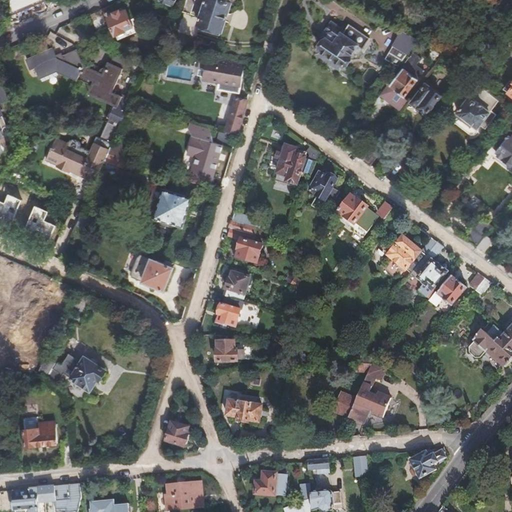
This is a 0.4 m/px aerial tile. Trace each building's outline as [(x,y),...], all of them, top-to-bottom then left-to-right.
[(159,0),(161,2),(172,9),(175,0),(159,0)] [(219,0),(205,0),(199,25),(223,31),(231,3),(226,2),(227,1),(227,0),(219,0),(220,0),(219,0)] [(126,6),(114,11),(122,30),(139,23),(132,6),(127,8),(126,6)] [(321,48),(349,66),(364,44),(370,48),(376,41),(351,24),(347,29),(335,20),(327,31),(331,33),(321,48)] [(384,54),(397,62),(416,35),(403,27),(384,54)] [(107,117),(121,123),(132,98),(119,93),(119,94),(112,91),(122,68),(125,70),(133,56),(117,47),(106,66),(105,66),(104,66),(103,67),(102,67),(101,68),(101,69),(100,69),(100,70),(99,71),(99,72),(84,65),(77,49),(57,57),(53,47),(25,59),(30,70),(35,67),(40,79),(56,71),(77,80),(77,79),(100,89),(96,97),(112,104),(107,117)] [(346,71),(349,66),(321,48),(318,52),(346,71)] [(241,87),(244,68),(206,62),(203,81),(207,82),(219,84),(223,84),(235,86),(241,87)] [(403,65),(391,83),(406,94),(419,76),(403,65)] [(167,66),(165,77),(189,80),(191,68),(167,66)] [(388,80),(394,71),(388,66),(381,76),(388,80)] [(424,82),(411,100),(420,106),(416,111),(423,117),(440,94),(424,82)] [(476,84),(458,110),(478,125),(497,100),(476,84)] [(225,130),(237,134),(247,101),(235,97),(225,130)] [(113,141),(119,129),(107,124),(99,142),(110,147),(113,141)] [(223,143),(213,141),(193,134),(187,151),(198,155),(191,177),(212,183),(223,143)] [(511,137),(507,134),(495,151),(511,161),(511,137)] [(90,157),(87,156),(82,154),(66,147),(68,143),(56,137),(46,160),(56,164),(54,166),(69,173),(70,171),(88,179),(98,156),(92,153),(90,157)] [(363,160),(373,145),(366,140),(356,154),(363,160)] [(70,142),(68,143),(66,147),(82,154),(82,151),(82,149),(81,147),(80,145),(78,143),(76,142),(74,141),(72,141),(70,142)] [(113,141),(110,147),(109,152),(122,156),(125,157),(128,146),(113,141)] [(102,168),(109,152),(93,144),(87,156),(90,157),(92,153),(98,156),(88,179),(95,182),(102,168)] [(307,163),(314,165),(318,152),(318,151),(309,144),(307,149),(307,151),(310,155),(307,163)] [(299,178),(307,151),(287,145),(284,153),(279,152),(277,153),(276,156),(277,158),(282,160),(281,164),(278,163),(276,171),(299,178)] [(381,151),(373,145),(363,160),(371,165),(381,151)] [(416,158),(405,149),(396,162),(407,170),(416,158)] [(109,152),(102,168),(117,174),(118,172),(117,171),(120,165),(121,163),(126,165),(129,158),(125,157),(122,156),(109,152)] [(316,174),(310,195),(317,197),(315,204),(325,206),(327,199),(335,201),(339,188),(331,186),(334,177),(324,174),(324,176),(316,174)] [(154,212),(162,189),(152,186),(145,209),(154,212)] [(183,224),(192,195),(176,190),(163,186),(162,189),(154,212),(153,215),(177,222),(183,224)] [(351,194),(338,212),(354,224),(357,220),(367,228),(377,214),(351,194)] [(4,204),(0,202),(0,219),(10,224),(21,201),(8,195),(4,204)] [(379,213),(385,218),(393,208),(387,203),(379,213)] [(47,212),(34,206),(24,228),(49,239),(55,225),(44,220),(47,212)] [(94,217),(82,212),(81,215),(92,220),(94,217)] [(177,222),(153,215),(152,220),(175,227),(177,222)] [(233,220),(230,227),(254,234),(257,227),(233,220)] [(437,242),(430,237),(420,249),(402,234),(386,254),(410,274),(437,242)] [(485,235),(476,246),(484,252),(492,240),(485,235)] [(242,237),(237,254),(256,259),(262,242),(242,237)] [(410,274),(410,275),(417,280),(419,277),(433,260),(433,259),(443,246),(437,242),(410,274)] [(136,276),(147,281),(165,289),(173,264),(155,257),(143,253),(140,256),(135,272),(136,276)] [(433,260),(419,277),(433,288),(446,271),(433,260)] [(226,295),(244,300),(252,276),(235,271),(233,278),(231,277),(226,295)] [(482,277),(475,271),(467,282),(473,287),(474,287),(482,277)] [(438,292),(444,297),(453,304),(466,287),(451,275),(438,292)] [(490,282),(482,277),(474,287),(481,293),(490,282)] [(72,285),(61,281),(56,292),(66,297),(72,285)] [(87,308),(93,295),(80,289),(74,302),(87,308)] [(438,292),(436,290),(429,299),(438,306),(444,297),(438,292)] [(236,326),(244,300),(226,295),(217,320),(236,326)] [(505,331),(505,332),(496,340),(483,328),(473,338),(487,351),(489,349),(505,364),(511,356),(511,347),(505,341),(511,336),(505,331)] [(219,340),(217,360),(238,361),(239,348),(236,348),(237,341),(219,340)] [(61,361),(46,351),(38,369),(51,382),(58,371),(62,374),(65,370),(73,376),(91,389),(98,379),(104,379),(108,373),(106,368),(88,355),(85,353),(81,359),(69,350),(61,361)] [(12,351),(5,366),(20,373),(24,366),(27,367),(31,359),(12,351)] [(362,392),(350,415),(364,422),(371,408),(375,410),(374,412),(384,417),(394,398),(382,392),(380,396),(372,392),(380,377),(384,379),(390,368),(379,360),(376,365),(374,370),(362,392)] [(350,415),(362,392),(352,387),(340,410),(350,415)] [(230,398),(226,412),(236,414),(235,417),(250,421),(251,417),(260,419),(263,405),(230,398)] [(38,426),(24,427),(25,445),(57,443),(55,419),(38,421),(38,426)] [(190,425),(172,419),(166,439),(187,445),(190,434),(188,433),(190,425)] [(73,463),(70,441),(63,442),(65,456),(63,456),(63,464),(73,463)] [(431,446),(421,447),(424,452),(412,458),(421,474),(435,467),(432,462),(437,459),(444,456),(440,450),(434,453),(431,446)] [(366,456),(353,457),(355,478),(369,477),(366,456)] [(327,457),(308,459),(310,469),(319,468),(319,471),(329,470),(327,457)] [(258,482),(257,492),(286,494),(288,472),(265,470),(265,482),(258,482)] [(315,498),(317,508),(326,507),(326,511),(335,511),(338,508),(337,498),(346,497),(345,484),(336,485),(331,481),(313,484),(315,498)] [(171,496),(169,497),(170,509),(204,506),(201,483),(170,486),(171,496)] [(304,485),(308,500),(315,498),(313,484),(312,483),(304,485)] [(69,485),(43,487),(43,499),(70,497),(69,485)] [(40,511),(39,487),(13,490),(14,509),(28,509),(28,511),(40,511)] [(304,511),(317,508),(315,498),(308,500),(292,505),(294,511),(303,508),(304,511)] [(102,508),(91,509),(90,511),(130,511),(129,503),(102,505),(102,508)]
